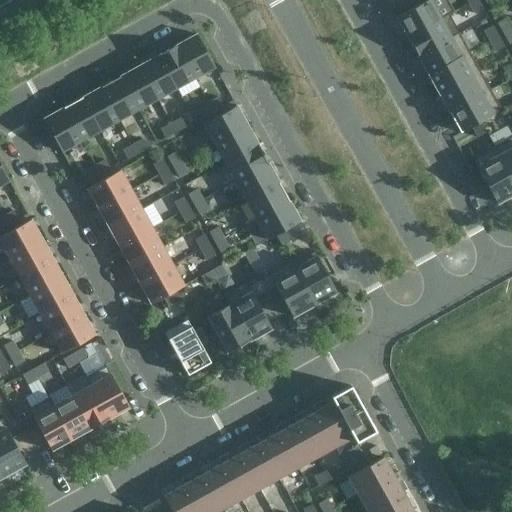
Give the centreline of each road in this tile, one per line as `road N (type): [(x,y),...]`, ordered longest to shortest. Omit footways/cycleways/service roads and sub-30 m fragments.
road 1 (residential): [(2,107),(184,6),(212,8),(394,329)]
road 2 (residential): [(2,107),(187,443)]
road 3 (residential): [(446,299),(280,0)]
road 4 (residential): [(497,270),(347,0)]
road 5 (residential): [(361,347),(187,443)]
road 6 (residential): [(361,347),(452,511)]
